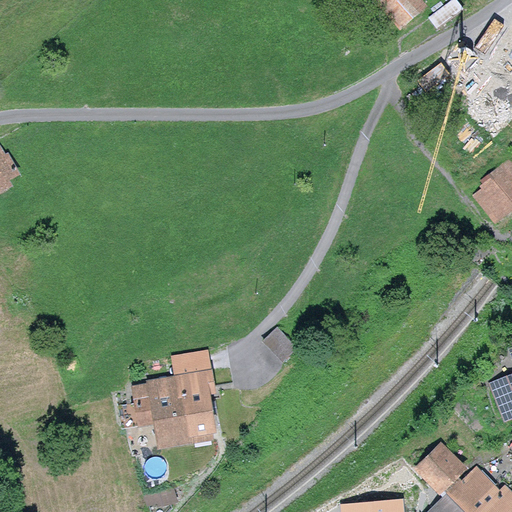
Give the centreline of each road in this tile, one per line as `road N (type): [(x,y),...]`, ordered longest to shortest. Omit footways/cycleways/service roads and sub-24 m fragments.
road 1 (unclassified): [(501,0),(341,100),(268,114),(0,117)]
road 2 (track): [(177,511),(220,452),(212,396),(237,376)]
